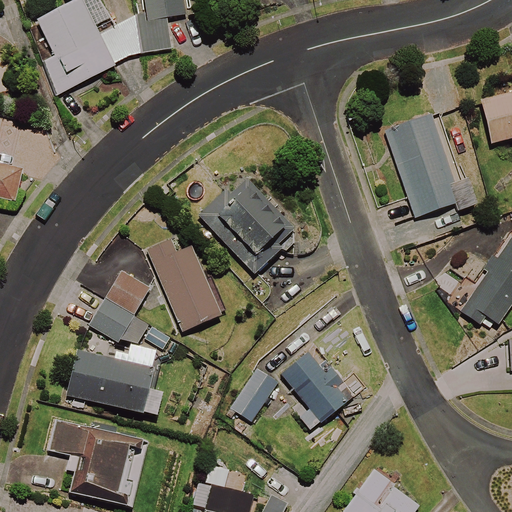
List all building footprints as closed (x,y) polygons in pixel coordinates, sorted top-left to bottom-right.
[(139,58),(135,20),(112,30),(97,0),(83,0),(35,23),(44,42),(33,47),(56,96),(139,58)] [(135,20),(139,58),(170,52),(167,21),(184,19),(180,0),(141,0),(145,15),(135,20)] [(511,96),(476,105),(486,147),(511,140),(511,96)] [(456,206),(431,119),(384,132),(397,179),(409,220),(456,206)] [(0,200),(12,203),(19,173),(0,168),(0,200)] [(294,240),(239,178),(196,215),(251,278),(294,240)] [(182,236),(166,243),(146,252),(181,333),(217,318),(182,236)] [(511,303),(511,242),(509,240),(459,313),(478,326),(483,319),(496,327),(511,303)] [(150,292),(119,274),(104,300),(135,318),(150,292)] [(130,317),(101,302),(86,330),(116,345),(130,317)] [(511,342),(502,343),(503,374),(511,373),(511,342)] [(160,396),(155,395),(161,366),(152,364),(154,355),(114,347),(110,365),(74,357),(65,400),(155,419),(160,396)] [(327,373),(312,352),(278,377),(299,405),(291,411),(307,433),(352,399),(330,370),(327,373)] [(274,384),(251,370),(228,408),(250,422),(274,384)] [(229,390),(206,386),(199,426),(222,430),(229,390)] [(145,444),(54,423),(47,453),(68,458),(65,474),(72,475),(67,496),(130,511),(145,444)] [(414,511),(417,508),(371,474),(342,511),(414,511)] [(208,489),(203,511),(246,511),(249,497),(208,489)] [(281,511),(284,508),(268,500),(261,511),(281,511)]
